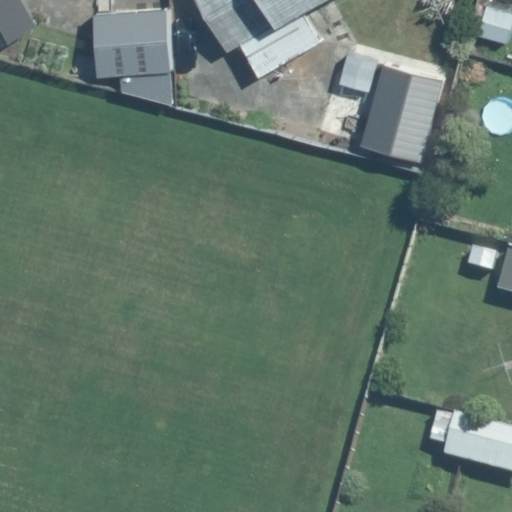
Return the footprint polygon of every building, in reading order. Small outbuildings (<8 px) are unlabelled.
[(0,0),(0,47),(37,27),(21,0),(0,0)] [(197,0),(227,54),(324,0),(197,0)] [(94,16),(98,77),(170,72),(166,11),(94,16)] [(383,64),(360,146),(421,163),(443,80),(383,64)] [(451,441),(448,454),(511,468),(511,427),(440,410),(434,437),(451,441)]
